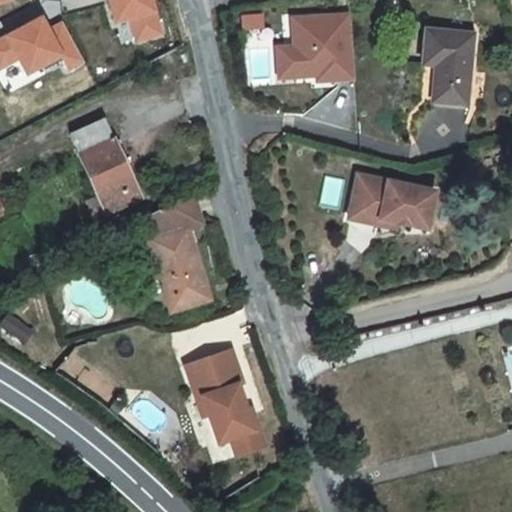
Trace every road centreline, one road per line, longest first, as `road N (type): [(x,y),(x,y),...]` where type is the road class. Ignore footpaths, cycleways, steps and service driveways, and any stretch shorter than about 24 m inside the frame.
road 1 (residential): [(188,0),(266,341),(325,511)]
road 2 (unknown): [(0,158),(103,104),(205,90)]
road 3 (secondary): [(151,511),(17,391)]
road 4 (unknown): [(348,511),(511,470)]
